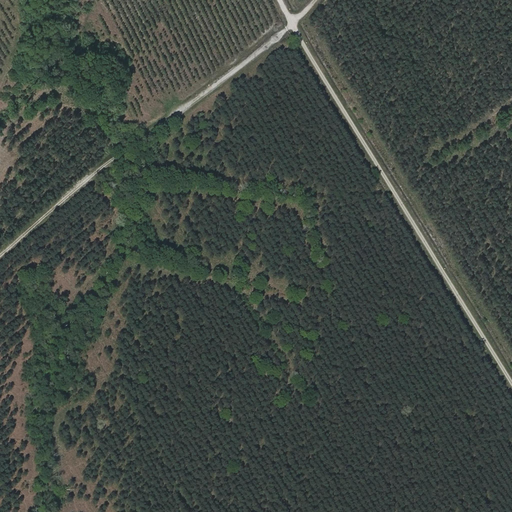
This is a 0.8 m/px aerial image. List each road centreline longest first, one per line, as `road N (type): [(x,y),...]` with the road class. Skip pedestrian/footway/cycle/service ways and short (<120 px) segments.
road 1 (track): [(292,23),(511,383)]
road 2 (track): [(292,23),(0,255)]
